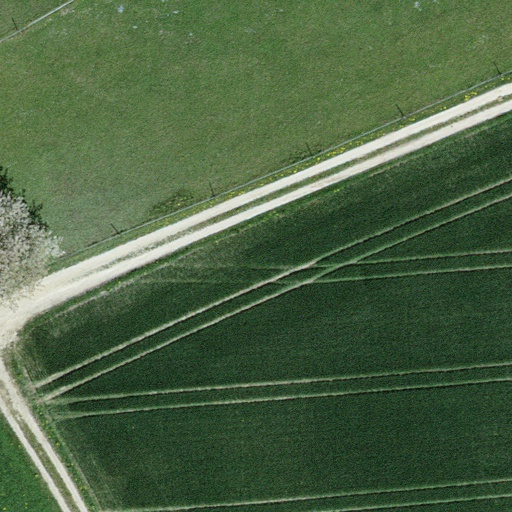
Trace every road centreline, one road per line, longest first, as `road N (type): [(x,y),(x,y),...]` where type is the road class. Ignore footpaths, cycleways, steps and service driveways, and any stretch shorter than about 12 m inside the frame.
road 1 (track): [(0,314),(511,95)]
road 2 (track): [(79,511),(0,387)]
